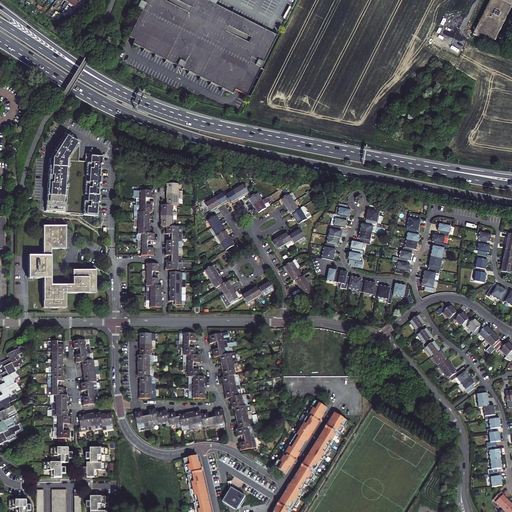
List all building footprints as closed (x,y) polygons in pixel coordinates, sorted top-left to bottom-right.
[(65,8),(70,0),(63,0),(60,5),(65,8)] [(70,12),(76,4),(78,0),(70,0),(65,8),(63,11),(65,12),(66,9),(70,12)] [(132,45),(233,94),(235,90),(239,92),(247,96),(261,68),(258,67),(261,62),(263,64),(277,36),(269,32),(204,0),(139,0),(139,2),(141,3),(137,9),(141,11),(128,38),(131,39),(134,41),(132,45)] [(511,0),(490,0),(473,35),(481,39),(493,45),(511,6),(511,0)] [(65,134),(49,159),(69,161),(80,142),(65,134)] [(84,201),(83,215),(97,216),(97,208),(96,208),(97,203),(100,203),(100,196),(98,196),(99,189),(98,189),(98,184),(101,184),(101,177),(100,177),(100,170),(99,170),(99,165),(102,165),(103,156),(93,156),(93,154),(86,154),(85,162),(87,162),(86,176),(88,176),(88,183),(85,183),(85,195),(87,195),(86,202),(84,201)] [(49,159),(46,211),(64,213),(69,161),(49,159)] [(171,191),(171,195),(183,195),(183,192),(179,192),(179,184),(167,184),(167,191),(171,191)] [(234,191),(239,199),(249,193),(244,185),(234,191)] [(137,198),(136,202),(148,202),(148,198),(153,198),(153,191),(135,191),(135,198),(137,198)] [(229,201),(231,204),(239,199),(234,191),(226,196),(229,201)] [(217,198),(221,205),(229,201),(226,196),(224,193),(217,198)] [(254,206),(262,201),(258,194),(250,198),(254,206)] [(167,198),(167,206),(174,206),(179,206),(179,199),(183,199),(183,195),(171,195),(171,198),(167,198)] [(290,195),(282,199),(287,207),(294,202),(290,195)] [(211,212),(221,205),(217,198),(206,204),(211,212)] [(266,199),(262,201),(254,206),(259,213),(267,208),(265,205),(268,203),(266,199)] [(135,213),(151,213),(153,213),(153,205),(148,205),(148,202),(136,202),(136,205),(135,205),(135,213)] [(294,202),(287,207),(291,215),(293,214),(299,210),(294,202)] [(339,215),(347,217),(350,218),(352,210),(348,210),(349,206),(339,204),(339,208),(340,208),(339,215)] [(165,213),(165,216),(177,216),(177,213),(174,212),(174,206),(167,206),(161,206),(161,213),(165,213)] [(299,210),(293,214),(299,224),(312,217),(305,206),(299,210)] [(376,223),(378,223),(380,212),(369,210),(367,221),(376,223)] [(410,218),(408,229),(417,231),(419,231),(421,220),(419,220),(421,214),(409,211),(408,218),(410,218)] [(151,220),(151,213),(135,213),(135,223),(146,223),(146,220),(151,220)] [(337,215),(335,226),(341,227),(346,228),(348,221),(346,221),(347,217),(339,215),(337,215)] [(161,227),(166,227),(173,227),(173,220),(177,220),(177,216),(165,216),(165,220),(161,220),(161,227)] [(213,228),(221,223),(216,216),(208,220),(213,228)] [(361,231),(372,233),(373,226),(375,227),(376,223),(367,221),(366,225),(363,224),(361,231)] [(146,227),(146,223),(135,223),(135,227),(138,227),(138,234),(151,234),(151,227),(146,227)] [(225,231),(221,223),(213,228),(217,236),(225,231)] [(440,232),(440,235),(445,237),(449,237),(451,227),(440,224),(439,231),(440,232)] [(330,237),(340,239),(342,232),(340,231),(341,227),(335,226),(332,225),(330,237)] [(65,249),(65,226),(43,226),(43,256),(28,256),(28,279),(43,279),(43,301),(62,301),(62,293),(95,293),(95,270),(72,270),(72,285),(51,285),(51,249),(65,249)] [(171,234),(171,238),(183,238),(183,227),(173,227),(166,227),(166,234),(171,234)] [(407,241),(418,243),(420,235),(417,235),(417,231),(408,229),(407,233),(409,233),(407,241)] [(301,230),(290,236),(293,241),(295,244),(306,238),(301,230)] [(222,243),(230,238),(225,231),(217,236),(222,243)] [(370,245),(372,233),(361,231),(360,239),(361,239),(361,243),(364,244),(370,245)] [(285,246),(293,241),(290,236),(288,233),(280,238),(285,246)] [(481,233),(479,243),(488,245),(489,242),(490,242),(492,235),(481,233)] [(155,234),(151,234),(138,234),(138,245),(150,245),(150,241),(154,241),(155,234)] [(444,244),(445,237),(440,235),(434,234),(433,242),(436,242),(435,246),(445,248),(446,244),(444,244)] [(335,249),(335,245),(339,246),(340,239),(330,237),(328,244),(326,244),(325,247),(335,249)] [(166,241),(166,248),(183,249),(183,238),(171,238),(171,241),(166,241)] [(222,243),(226,251),(235,246),(230,238),(222,243)] [(273,242),(278,250),(285,246),(280,238),(273,242)] [(361,243),(353,241),(351,249),(353,249),(352,253),(362,255),(363,255),(364,251),(363,251),(364,244),(361,243)] [(404,248),(403,252),(413,254),(413,250),(417,250),(418,243),(407,241),(406,248),(404,248)] [(478,251),(478,255),(487,257),(488,253),(490,254),(491,246),(488,245),(479,243),(478,243),(476,251),(478,251)] [(142,249),(142,255),(154,256),(154,248),(150,248),(150,245),(138,245),(138,248),(142,249)] [(443,260),(445,248),(435,246),(434,246),(432,257),(443,260)] [(325,247),(323,258),(334,261),(336,250),(335,249),(325,247)] [(171,256),(171,259),(183,259),(183,249),(166,248),(166,256),(171,256)] [(403,252),(402,251),(400,259),(394,257),(393,261),(399,262),(407,264),(408,260),(411,261),(413,254),(403,252)] [(352,253),(350,252),(349,260),(350,260),(349,264),(351,265),(351,266),(363,269),(364,263),(361,262),(362,255),(352,253)] [(486,260),(487,257),(478,255),(477,258),(478,259),(476,268),(485,270),(486,270),(488,261),(486,260)] [(432,257),(429,268),(439,270),(441,270),(443,260),(432,257)] [(166,270),(182,270),(183,259),(171,259),(171,263),(166,263),(166,270)] [(295,260),(284,267),(289,274),(297,269),(300,268),(295,260)] [(511,261),(504,260),(501,271),(511,273),(511,261)] [(407,264),(399,262),(398,270),(396,269),(395,273),(405,275),(406,271),(409,272),(411,264),(407,264)] [(159,265),(147,265),(147,272),(143,272),(143,275),(155,275),(155,272),(159,272),(159,265)] [(211,281),(219,276),(213,266),(205,270),(211,281)] [(425,271),(424,279),(435,281),(436,274),(438,274),(439,270),(429,268),(429,272),(425,271)] [(485,274),(485,270),(476,268),(475,272),(477,272),(475,281),(485,283),(487,274),(485,274)] [(302,277),(297,269),(289,274),(294,282),(295,281),(302,277)] [(338,282),(340,273),(337,272),(337,270),(329,269),(327,280),(338,282)] [(340,271),(340,273),(338,282),(342,283),(341,288),(348,290),(348,288),(349,286),(351,277),(347,276),(348,273),(340,271)] [(174,283),(186,283),(186,273),(170,273),(170,279),(174,280),(174,283)] [(155,279),(155,275),(143,275),(143,279),(147,279),(146,286),(159,286),(159,279),(155,279)] [(224,284),(219,276),(211,281),(216,288),(220,286),(224,284)] [(295,281),(300,289),(308,284),(313,281),(310,276),(305,279),(303,276),(302,277),(295,281)] [(359,292),(363,293),(365,283),(361,282),(362,279),(351,277),(349,286),(348,288),(360,290),(359,292)] [(435,281),(424,279),(423,286),(426,287),(425,291),(434,292),(435,289),(434,288),(435,281)] [(232,289),(228,281),(224,284),(220,286),(225,294),(232,289)] [(365,283),(363,293),(374,295),(374,296),(378,297),(380,288),(376,287),(377,284),(365,281),(365,283)] [(270,282),(259,289),(262,294),(264,297),(275,290),(270,282)] [(170,287),(170,294),(186,294),(186,283),(174,283),(174,287),(170,287)] [(308,284),(300,289),(307,299),(315,294),(308,284)] [(407,287),(395,284),(394,291),(393,295),(405,298),(405,299),(408,299),(410,290),(406,289),(407,287)] [(492,295),(501,300),(506,292),(507,291),(498,285),(497,287),(493,285),(487,296),(490,298),(492,295)] [(159,286),(146,286),(146,297),(158,297),(158,293),(163,293),(163,286),(159,286)] [(391,288),(380,286),(380,288),(378,297),(392,300),(393,295),(394,291),(391,290),(391,288)] [(257,287),(250,291),(255,299),(262,294),(259,289),(257,287)] [(239,300),(232,289),(225,294),(231,304),(239,300)] [(255,299),(250,291),(243,296),(247,304),(255,299)] [(505,301),(511,305),(511,291),(511,292),(510,294),(506,292),(501,300),(505,302),(505,301)] [(174,305),(186,305),(186,294),(170,294),(170,301),(174,301),(174,305)] [(146,297),(146,308),(150,308),(163,308),(163,301),(158,301),(158,297),(146,297)] [(443,312),(450,320),(457,313),(458,312),(451,305),(448,308),(445,306),(438,313),(441,315),(443,312)] [(459,315),(457,313),(450,320),(452,322),(455,319),(462,326),(469,320),(469,319),(463,312),(459,315)] [(415,332),(418,335),(426,329),(423,326),(426,324),(419,315),(410,322),(417,331),(415,332)] [(467,326),(474,333),(481,326),(474,319),(471,322),(469,320),(462,326),(464,329),(467,326)] [(486,340),(493,333),(487,326),(484,329),(481,326),(474,333),(477,336),(479,333),(486,340)] [(433,337),(427,328),(426,329),(418,335),(424,344),(423,345),(425,348),(433,342),(431,339),(433,337)] [(226,333),(210,336),(212,344),(216,343),(217,346),(228,344),(226,333)] [(500,340),(493,333),(486,340),(495,349),(502,343),(499,340),(500,340)] [(156,334),(140,334),(140,342),(144,342),(144,345),(156,345),(156,334)] [(196,334),(180,334),(180,345),(192,345),(192,342),(196,342),(196,334)] [(85,340),(73,342),(75,349),(79,348),(80,352),(91,350),(90,346),(86,347),(85,340)] [(441,350),(435,341),(433,342),(425,348),(432,357),(441,350)] [(51,353),(64,352),(63,346),(59,346),(59,342),(48,342),(48,353),(51,353)] [(228,344),(217,346),(218,350),(213,351),(214,358),(220,357),(230,355),(229,348),(237,346),(237,342),(228,344)] [(505,346),(502,343),(495,349),(498,352),(500,350),(507,357),(511,352),(511,346),(508,342),(505,346)] [(156,345),(144,345),(144,349),(140,349),(140,355),(152,355),(152,349),(156,349),(156,345)] [(192,349),(192,345),(180,345),(180,349),(184,349),(184,356),(197,356),(197,349),(192,349)] [(3,368),(5,367),(19,360),(18,359),(23,357),(21,354),(26,352),(24,347),(22,348),(21,346),(18,348),(19,349),(7,355),(10,359),(1,363),(3,368)] [(91,350),(80,352),(80,355),(75,356),(77,363),(82,362),(92,361),(91,350)] [(448,359),(441,350),(432,357),(439,366),(448,359)] [(47,363),(59,363),(59,360),(64,360),(64,352),(51,353),(51,360),(47,360),(47,363)] [(230,355),(220,357),(221,364),(226,363),(227,366),(238,364),(236,354),(230,355)] [(152,355),(140,355),(138,355),(138,363),(143,363),(143,367),(154,367),(154,355),(152,355)] [(200,355),(197,356),(184,356),(184,366),(196,366),(196,363),(201,363),(200,355)] [(458,372),(448,359),(439,366),(449,379),(454,375),(458,372)] [(0,379),(0,381),(3,379),(16,373),(14,368),(23,364),(20,360),(19,360),(5,367),(7,371),(0,374),(0,379)] [(92,361),(82,362),(83,370),(88,369),(88,372),(99,371),(99,367),(95,368),(94,361),(92,361)] [(52,374),(64,374),(64,367),(59,367),(59,363),(47,363),(47,367),(51,367),(52,374)] [(238,364),(227,366),(227,370),(223,371),(224,377),(236,375),(235,368),(239,367),(238,364)] [(196,370),(196,366),(184,366),(184,370),(188,370),(188,377),(189,377),(200,377),(200,370),(196,370)] [(154,367),(143,367),(143,370),(138,370),(138,377),(140,377),(154,377),(154,367)] [(458,372),(454,375),(456,379),(458,377),(462,383),(471,377),(464,368),(458,372)] [(99,371),(88,372),(89,376),(83,376),(85,384),(93,382),(97,382),(96,375),(100,374),(99,371)] [(0,391),(15,384),(13,380),(19,377),(16,373),(3,379),(5,383),(0,385),(0,391)] [(48,385),(59,385),(59,382),(64,382),(64,374),(52,374),(52,381),(48,381),(48,385)] [(236,375),(224,377),(222,378),(224,385),(228,385),(229,388),(240,385),(238,375),(236,375)] [(154,377),(140,377),(140,385),(144,385),(144,388),(156,388),(156,377),(154,377)] [(206,377),(200,377),(189,377),(189,388),(201,388),(201,385),(206,385),(206,377)] [(475,383),(471,377),(462,383),(459,386),(464,392),(465,391),(467,394),(475,388),(473,385),(475,383)] [(93,382),(85,384),(81,384),(82,391),(87,391),(87,394),(98,393),(98,389),(94,389),(93,382)] [(0,402),(12,396),(10,392),(19,387),(16,383),(15,384),(0,391),(3,395),(0,396),(0,402)] [(55,395),(64,395),(64,388),(59,388),(59,385),(48,385),(48,389),(51,389),(52,395),(55,395)] [(240,385),(229,388),(229,391),(225,392),(227,399),(235,397),(243,395),(240,385)] [(156,388),(144,388),(144,391),(140,391),(140,398),(156,399),(156,388)] [(201,391),(201,388),(189,388),(189,399),(206,399),(206,391),(201,391)] [(98,393),(87,394),(88,397),(83,398),(84,406),(96,404),(95,397),(99,396),(98,393)] [(477,395),(479,408),(484,407),(489,406),(489,403),(488,393),(477,395)] [(0,412),(11,407),(9,403),(17,399),(15,394),(12,396),(0,402),(0,405),(1,407),(0,407),(0,412)] [(51,406),(63,406),(63,402),(67,402),(67,395),(64,395),(55,395),(55,402),(51,402),(51,406)] [(243,395),(235,397),(236,401),(231,402),(233,408),(234,408),(248,405),(246,395),(243,395)] [(291,441),(303,448),(327,408),(315,401),(314,404),(313,403),(311,406),(312,407),(303,422),(302,421),(300,424),(301,425),(295,434),(294,433),(292,436),(293,437),(291,441)] [(248,405),(234,408),(236,415),(241,414),(241,418),(252,415),(250,405),(248,405)] [(496,416),(495,405),(489,406),(484,407),(486,420),(490,420),(496,419),(495,416),(496,416)] [(0,423),(10,419),(8,415),(16,411),(14,406),(11,407),(0,412),(0,423)] [(57,417),(67,416),(67,410),(63,410),(63,406),(51,406),(52,417),(57,417)] [(150,415),(146,415),(149,426),(159,424),(157,413),(156,409),(149,410),(150,415)] [(164,411),(157,413),(159,424),(166,423),(167,427),(171,426),(169,415),(165,416),(164,411)] [(194,417),(191,418),(193,429),(204,427),(201,415),(201,411),(193,413),(194,417)] [(216,417),(213,417),(215,428),(226,426),(223,411),(215,412),(216,417)] [(143,412),(135,413),(138,428),(149,426),(146,415),(143,416),(143,412)] [(102,425),(101,419),(101,413),(93,414),(94,419),(91,419),(92,430),(96,430),(95,426),(102,425)] [(168,414),(169,415),(171,426),(178,425),(178,428),(181,427),(179,417),(177,417),(176,413),(168,414)] [(209,413),(201,415),(204,427),(211,425),(211,429),(215,428),(213,417),(210,418),(209,413)] [(113,425),(112,414),(104,415),(105,418),(101,419),(102,425),(103,430),(107,430),(106,426),(113,425)] [(179,416),(179,417),(181,427),(182,431),(193,429),(191,418),(187,419),(186,414),(179,416)] [(348,421),(336,414),(319,441),(331,448),(334,445),(335,446),(336,443),(335,442),(344,427),(346,428),(348,425),(347,424),(348,421)] [(92,430),(91,419),(88,420),(87,415),(79,416),(81,428),(79,428),(79,432),(92,430)] [(252,415),(241,418),(242,421),(237,422),(239,429),(253,426),(255,426),(252,415)] [(53,428),(65,427),(64,424),(69,424),(69,416),(67,416),(57,417),(57,423),(53,423),(53,428)] [(0,434),(11,428),(16,426),(12,418),(10,419),(0,423),(0,434)] [(496,419),(490,420),(491,429),(487,430),(488,434),(490,434),(497,433),(497,429),(501,428),(500,419),(496,419)] [(253,426),(239,429),(237,429),(238,437),(243,436),(244,439),(255,437),(253,426)] [(69,438),(69,431),(65,431),(65,427),(53,428),(54,438),(69,438)] [(0,445),(2,444),(4,449),(9,446),(6,442),(7,441),(5,437),(14,433),(11,428),(0,434),(0,445)] [(487,444),(488,447),(497,446),(497,442),(501,442),(500,432),(497,433),(490,434),(491,443),(487,444)] [(255,437),(244,439),(244,442),(240,443),(242,451),(255,448),(254,441),(256,440),(255,437)] [(275,467),(287,474),(303,448),(291,441),(289,443),(288,442),(286,445),(287,446),(278,461),(277,460),(275,463),(276,464),(275,467)] [(331,448),(319,441),(296,480),(307,487),(309,484),(310,485),(312,482),(311,481),(320,466),(322,467),(323,464),(322,464),(327,455),(329,456),(330,454),(329,453),(331,448)] [(498,450),(497,446),(488,447),(488,451),(489,451),(491,461),(501,459),(500,450),(498,450)] [(91,459),(91,463),(101,463),(101,456),(108,456),(108,448),(91,449),(91,454),(87,454),(87,460),(91,459)] [(58,463),(61,463),(69,463),(69,459),(73,459),(73,454),(69,454),(69,449),(51,449),(51,456),(58,456),(58,463)] [(198,455),(183,459),(186,471),(192,495),(207,492),(201,468),(198,455)] [(501,459),(491,461),(492,470),(489,470),(489,474),(499,473),(498,469),(502,469),(501,459)] [(58,463),(44,463),(44,470),(51,470),(51,477),(62,477),(62,474),(66,474),(66,468),(61,468),(61,463),(58,463)] [(83,474),(87,474),(87,477),(98,477),(98,470),(105,470),(105,463),(101,463),(91,463),(87,463),(87,468),(83,468),(83,474)] [(491,478),(492,487),(503,486),(502,477),(499,477),(499,473),(489,474),(490,478),(491,478)] [(307,487),(296,480),(275,511),(291,511),(297,504),(298,505),(299,503),(298,502),(304,492),(305,493),(307,491),(305,490),(307,487)] [(243,495),(234,489),(230,491),(225,499),(226,504),(234,509),(239,508),(244,499),(243,495)] [(66,511),(66,490),(51,490),(51,511),(66,511)] [(503,509),(510,502),(505,497),(506,496),(501,492),(494,500),(503,509)] [(211,511),(207,493),(192,497),(195,511),(211,511)] [(109,497),(91,497),(91,502),(87,502),(87,508),(90,508),(91,511),(101,511),(101,504),(109,504),(109,497)] [(27,501),(9,501),(9,508),(17,508),(16,511),(27,511),(31,511),(31,506),(27,506),(27,501)] [(511,511),(511,503),(510,502),(503,509),(505,511),(511,511)]
